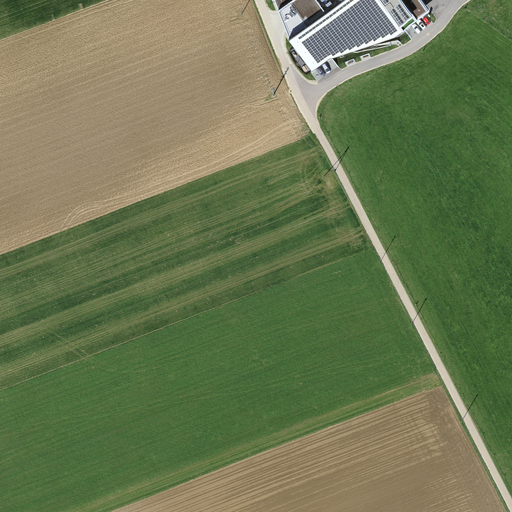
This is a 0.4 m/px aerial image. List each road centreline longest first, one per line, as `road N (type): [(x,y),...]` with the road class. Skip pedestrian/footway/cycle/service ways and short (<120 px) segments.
road 1 (unclassified): [(260,0),(304,105),(511,511)]
road 2 (track): [(304,105),(344,72),(422,38)]
